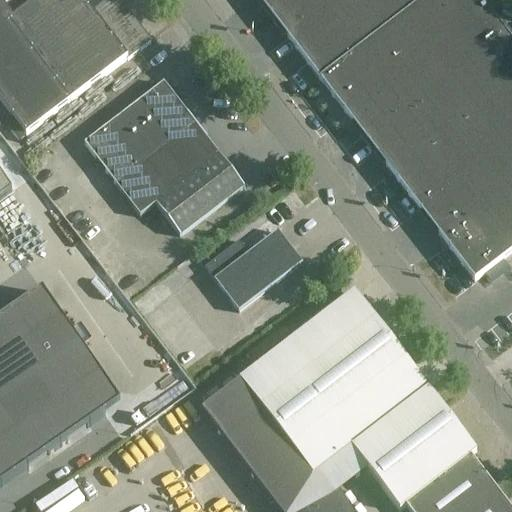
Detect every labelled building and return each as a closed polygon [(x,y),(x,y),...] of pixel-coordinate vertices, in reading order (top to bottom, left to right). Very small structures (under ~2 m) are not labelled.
[(0,0),(0,104),(13,121),(6,127),(19,144),(127,61),(127,62),(137,55),(151,44),(117,0),(111,0),(92,15),(80,0),(77,0),(62,12),(52,0),(0,0)] [(475,284),(511,255),(511,42),(479,0),(255,0),(447,248),(475,284)] [(139,219),(155,207),(180,239),(244,190),(219,158),(195,127),(163,86),(84,147),(139,219)] [(0,174),(7,184),(27,171),(23,165),(0,132),(0,174)] [(0,201),(12,193),(0,175),(0,201)] [(239,243),(204,270),(239,315),(302,266),(278,234),(249,255),(239,243)] [(166,288),(140,312),(151,324),(176,299),(166,288)] [(0,489),(120,407),(42,295),(0,323),(0,489)] [(240,383),(202,412),(275,508),(313,479),(352,450),(368,472),(398,511),(401,511),(406,509),(407,511),(511,511),(471,459),(477,455),(356,295),(240,383)] [(340,492),(304,511),(350,511),(340,493),(340,492)]
